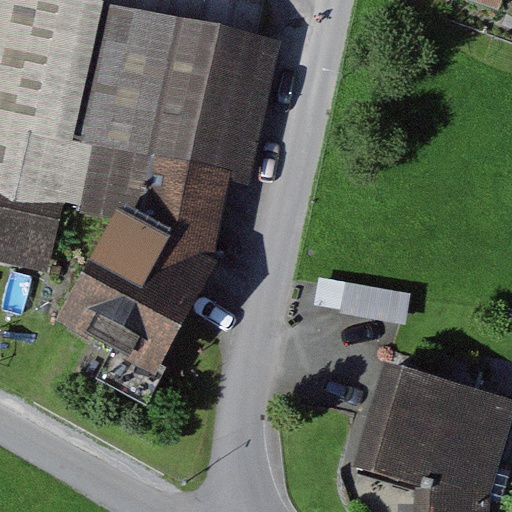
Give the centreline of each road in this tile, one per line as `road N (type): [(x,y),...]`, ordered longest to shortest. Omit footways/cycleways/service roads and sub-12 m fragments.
road 1 (residential): [(246,511),(243,396),(344,0)]
road 2 (residential): [(171,511),(0,416)]
